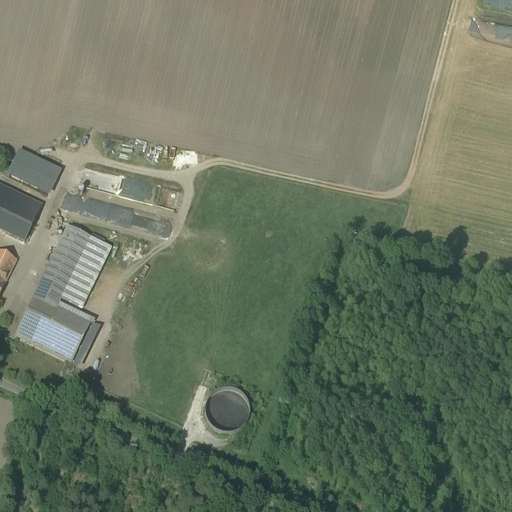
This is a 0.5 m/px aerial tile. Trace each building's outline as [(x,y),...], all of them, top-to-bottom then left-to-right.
[(47,198),(60,171),(15,151),(3,179),(47,198)] [(38,217),(0,198),(0,210),(33,226),(38,217)] [(33,226),(0,210),(0,231),(25,244),(33,226)] [(66,233),(39,288),(61,299),(87,244),(66,233)] [(15,263),(0,255),(0,284),(4,286),(15,263)] [(89,326),(34,299),(15,337),(71,364),(89,326)] [(226,436),(251,413),(227,387),(204,408),(223,429),(221,431),(226,436)]
